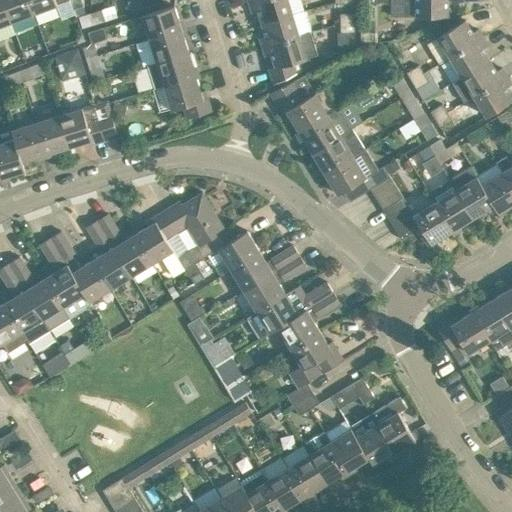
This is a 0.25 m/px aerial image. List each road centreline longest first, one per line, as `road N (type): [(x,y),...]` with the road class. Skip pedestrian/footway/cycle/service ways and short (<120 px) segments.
road 1 (residential): [(511,511),(453,437),(409,361),(400,325),(411,289)]
road 2 (residential): [(0,218),(129,173),(228,169)]
road 3 (residential): [(228,169),(294,197),(411,289)]
road 4 (residential): [(220,0),(252,115),(228,169)]
road 5 (residential): [(0,392),(70,501),(92,511)]
